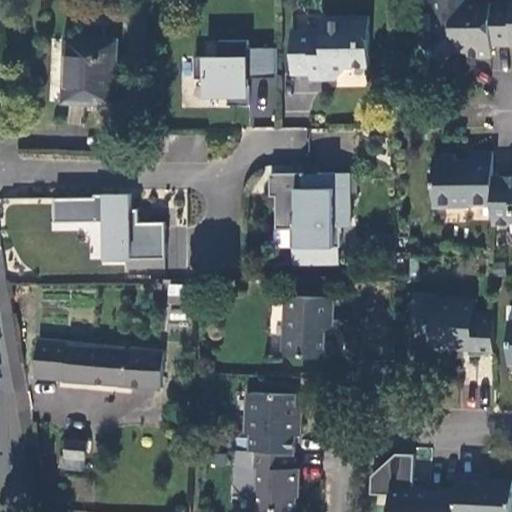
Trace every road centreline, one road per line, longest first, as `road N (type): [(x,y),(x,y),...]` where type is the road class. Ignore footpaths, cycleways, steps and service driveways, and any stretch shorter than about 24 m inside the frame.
road 1 (residential): [(511,431),(446,428),(368,439),(344,464),(340,511)]
road 2 (residential): [(0,170),(212,175)]
road 3 (residential): [(14,511),(0,383)]
